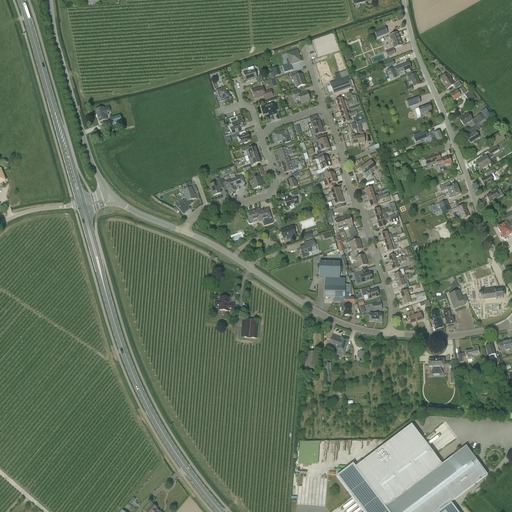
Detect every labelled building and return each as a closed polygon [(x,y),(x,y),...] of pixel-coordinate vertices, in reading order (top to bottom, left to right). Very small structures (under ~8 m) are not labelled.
[(376,38),(387,34),(385,27),(374,31),(376,38)] [(389,36),(394,49),(402,46),(397,33),(389,36)] [(297,51),(287,54),(288,59),(286,60),(288,65),(282,67),(285,73),(292,71),(290,65),(301,61),(297,51)] [(395,65),(393,61),(381,65),(383,70),(395,65)] [(411,69),(409,63),(395,68),(386,71),(390,81),(395,79),(395,78),(399,77),(405,74),(404,71),(411,69)] [(278,67),(272,69),(274,72),(270,73),(272,78),(281,75),(278,67)] [(257,78),(254,70),(244,74),(246,81),(255,78),(257,84),(263,82),(262,79),(260,79),(259,77),(257,78)] [(334,94),(353,87),(351,81),(350,81),(349,77),(347,71),(340,73),(335,75),(335,78),(336,81),(330,83),(334,94)] [(298,76),(297,72),(289,75),(290,79),(294,78),(297,88),(305,85),(302,75),(298,76)] [(409,81),(411,81),(414,87),(419,84),(415,74),(407,77),(409,81)] [(440,78),(445,86),(447,89),(452,86),(455,90),(461,86),(458,81),(454,84),(447,74),(440,78)] [(230,98),(229,95),(233,93),(228,91),(227,87),(216,91),(219,102),(223,101),(223,100),(230,98)] [(264,100),(273,97),(271,90),(264,92),(263,88),(252,91),(254,99),(263,96),(264,100)] [(460,89),(451,95),(455,101),(461,97),(464,95),(466,93),(463,88),(460,89)] [(299,92),(293,93),(295,100),(298,99),(299,99),(300,103),(310,100),(308,92),(300,95),(299,92)] [(476,99),(471,92),(465,97),(470,103),(476,99)] [(336,101),(338,106),(357,100),(355,95),(351,96),(352,100),(346,102),(346,101),(343,101),(342,99),(336,101)] [(420,103),(418,97),(407,101),(409,107),(420,103)] [(340,112),(346,110),(349,110),(348,107),(347,105),(353,103),(354,105),(358,103),(357,100),(338,106),(340,112)] [(278,110),(276,103),(262,108),(264,114),(269,113),(270,116),(277,114),(276,111),(278,110)] [(418,108),(421,117),(426,115),(426,113),(432,111),(429,105),(418,108)] [(104,108),(96,110),(99,122),(107,119),(106,116),(108,115),(108,113),(110,112),(109,107),(104,108)] [(468,114),(459,120),(464,126),(472,120),(468,114)] [(485,119),(482,114),(476,118),(476,119),(479,123),(485,119)] [(122,122),(120,115),(109,118),(112,125),(122,122)] [(310,124),(312,130),(322,127),(320,121),(316,122),(315,119),(316,119),(315,116),(312,117),(309,118),(310,121),(311,124),(310,124)] [(232,135),(240,132),(239,129),(244,128),(242,125),(244,124),(242,119),(238,120),(239,121),(231,124),(233,128),(230,129),(232,135)] [(479,138),(476,133),(480,130),(477,126),(469,131),(471,134),(466,137),(470,144),(479,138)] [(316,139),(322,137),(321,134),(324,133),(322,127),(312,130),(310,131),(312,140),(316,139)] [(285,144),(290,142),(288,135),(285,136),(283,132),(279,133),(279,132),(274,134),(276,139),(277,139),(278,142),(284,140),(285,144)] [(414,136),(416,142),(428,138),(425,132),(414,136)] [(429,133),(428,134),(429,137),(430,137),(433,142),(442,139),(439,132),(434,134),(433,132),(429,133)] [(489,139),(494,147),(505,140),(500,132),(489,139)] [(250,141),(248,134),(238,137),(240,144),(244,143),(244,144),(247,143),(247,142),(250,141)] [(358,137),(355,137),(355,134),(350,134),(351,138),(352,145),(359,144),(358,137)] [(315,143),(317,148),(328,144),(327,141),(328,141),(327,138),(326,135),(322,137),(316,139),(318,142),(315,143)] [(331,149),(330,146),(329,147),(328,144),(317,148),(318,152),(321,151),(322,155),(325,154),(332,152),(331,149)] [(492,155),(499,151),(496,146),(487,152),(489,155),(490,156),(492,155)] [(277,150),(279,156),(292,152),(291,149),(286,151),(285,147),(277,150)] [(257,153),(255,148),(246,151),(247,156),(257,153)] [(279,156),(281,162),(289,159),(288,156),(293,154),(292,152),(279,156)] [(247,156),(249,161),(259,158),(257,153),(247,156)] [(437,164),(439,168),(451,164),(449,157),(445,158),(441,160),(439,154),(424,160),(421,162),(423,167),(426,166),(427,168),(437,164)] [(318,156),(314,158),(312,158),(313,161),(315,161),(318,160),(320,165),(330,162),(328,156),(324,158),(323,155),(318,156)] [(493,156),(492,155),(490,156),(489,155),(486,156),(476,162),(480,169),(490,163),(488,160),(492,158),(493,156)] [(260,163),(259,158),(249,161),(251,167),(260,163)] [(281,162),(283,168),(296,163),(295,160),(290,162),(289,159),(281,162)] [(371,161),(365,165),(370,171),(372,170),(374,172),(377,170),(375,167),(371,161)] [(317,175),(321,174),(329,171),(328,168),(331,167),(330,162),(320,165),(322,170),(313,173),(314,176),(317,175)] [(297,166),(296,163),(283,168),(285,173),(293,171),(292,167),(297,166)] [(364,175),(366,178),(370,175),(369,174),(371,173),(370,171),(365,165),(360,168),(364,175)] [(326,181),(336,178),(334,172),(331,174),(330,171),(329,171),(321,174),(323,179),(325,178),(326,181)] [(495,176),(495,177),(491,171),(485,174),(487,177),(481,180),(484,187),(496,180),(497,180),(497,179),(497,178),(497,177),(496,176),(495,176)] [(299,177),(298,173),(291,176),(292,179),(286,181),(288,185),(290,189),(297,187),(294,178),(299,177)] [(229,194),(235,191),(233,187),(238,185),(238,186),(245,184),(242,176),(236,178),(236,179),(227,182),(225,183),(225,184),(229,194)] [(253,180),(250,181),(253,190),(260,187),(259,184),(262,183),(259,177),(256,178),(254,179),(253,180)] [(218,186),(221,185),(219,178),(216,179),(217,183),(209,185),(213,196),(221,194),(218,186)] [(335,187),(334,184),(338,183),(336,178),(326,181),(323,182),(325,187),(328,186),(329,189),(335,187)] [(449,186),(447,183),(439,187),(441,192),(447,190),(449,193),(458,189),(456,184),(449,186)] [(367,196),(373,193),(371,187),(365,190),(367,196)] [(490,190),(492,193),(486,196),(490,203),(499,198),(503,196),(500,189),(498,190),(497,187),(490,190)] [(185,204),(183,201),(176,207),(183,215),(190,209),(188,207),(192,204),(191,200),(197,198),(195,194),(194,195),(191,188),(183,190),(187,201),(185,204)] [(326,196),(327,199),(330,198),(329,196),(332,196),(341,193),(339,188),(330,191),(331,193),(328,194),(329,195),(326,196)] [(449,193),(445,195),(446,197),(448,196),(449,198),(451,199),(460,195),(458,189),(449,193)] [(295,197),(300,196),(299,192),(291,194),(292,198),(285,200),(285,202),(285,203),(285,205),(286,206),(287,208),(289,207),(290,209),(291,209),(293,208),(294,208),(293,205),(297,204),(295,197)] [(332,196),(334,201),(342,198),(341,193),(332,196)] [(379,202),(379,200),(385,198),(384,196),(369,201),(371,207),(377,205),(376,203),(379,202)] [(441,209),(449,206),(447,201),(439,204),(433,207),(434,211),(441,209)] [(469,216),(464,205),(457,208),(461,219),(469,216)] [(255,223),(255,222),(255,221),(258,220),(259,222),(262,221),(264,227),(274,223),(269,208),(260,211),(259,209),(247,213),(249,219),(248,219),(247,221),(249,224),(250,224),(255,223)] [(505,241),(507,239),(506,238),(511,235),(511,212),(503,217),(506,223),(497,228),(501,235),(499,236),(501,238),(503,238),(505,241)] [(397,217),(396,215),(393,215),(390,217),(385,219),(385,217),(384,214),(376,217),(378,223),(397,217)] [(349,216),(345,217),(348,227),(350,233),(351,236),(357,234),(354,227),(353,226),(349,216)] [(392,223),(399,221),(397,216),(397,217),(378,223),(380,229),(385,227),(384,225),(387,224),(386,222),(391,220),(392,223)] [(345,217),(340,219),(343,229),(348,227),(345,217)] [(340,219),(335,221),(339,233),(341,232),(340,230),(343,229),(340,219)] [(288,240),(296,237),(294,233),(298,232),(296,227),(293,228),(292,227),(280,231),(283,240),(288,239),(288,240)] [(302,235),(304,240),(313,237),(311,232),(302,235)] [(381,234),(383,240),(396,236),(396,234),(391,236),(390,234),(388,235),(387,232),(381,234)] [(396,236),(383,240),(385,246),(394,244),(392,239),(397,237),(396,236)] [(349,243),(351,248),(361,244),(359,240),(353,241),(352,239),(352,238),(352,239),(345,241),(347,244),(349,243)] [(311,252),(310,248),(315,247),(313,241),(305,244),(306,247),(300,249),(303,258),(308,256),(307,253),(311,252)] [(348,257),(349,257),(351,256),(358,254),(357,251),(362,250),(361,244),(351,248),(352,252),(348,254),(348,255),(348,257)] [(398,249),(397,246),(395,246),(394,244),(385,246),(387,252),(393,250),(396,250),(398,249)] [(351,256),(349,257),(350,260),(352,259),(353,261),(354,261),(355,261),(356,264),(366,260),(364,255),(359,257),(358,254),(351,256)] [(388,257),(390,264),(397,261),(395,255),(388,257)] [(405,259),(399,261),(397,261),(390,264),(392,270),(399,268),(398,265),(401,264),(401,263),(406,261),(405,259)] [(368,265),(366,260),(356,264),(357,268),(355,269),(356,272),(363,270),(362,267),(368,265)] [(344,312),(344,316),(350,316),(351,306),(350,306),(350,304),(354,304),(354,298),(351,298),(351,295),(344,295),(345,287),(345,279),(339,279),(339,273),(342,273),(342,266),(340,266),(340,263),(319,262),(319,278),(325,279),(324,298),(335,298),(335,303),(340,303),(340,308),(341,308),(341,312),(344,312)] [(362,283),(373,280),(370,273),(363,275),(362,272),(354,275),(356,281),(361,279),(362,283)] [(394,275),(396,281),(411,276),(410,274),(405,276),(405,275),(402,275),(401,273),(394,275)] [(396,281),(398,288),(405,286),(405,285),(408,284),(407,281),(412,279),(411,276),(396,281)] [(369,288),(361,291),(363,296),(367,295),(368,299),(379,296),(377,289),(370,291),(369,288)] [(400,293),(402,299),(409,297),(408,294),(413,292),(412,289),(407,290),(407,291),(400,293)] [(496,291),(496,290),(495,291),(494,289),(481,291),(482,295),(478,295),(479,299),(482,299),(482,301),(502,298),(504,296),(504,292),(501,291),(496,291)] [(459,291),(449,295),(454,309),(465,305),(464,304),(466,302),(467,302),(465,297),(461,298),(459,291)] [(416,298),(422,296),(422,297),(425,296),(424,292),(415,295),(409,297),(402,299),(404,305),(411,303),(415,301),(415,298),(416,298)] [(214,308),(219,308),(219,310),(228,311),(234,311),(235,305),(229,304),(229,298),(220,298),(220,303),(215,302),(214,308)] [(381,303),(372,305),(373,312),(382,310),(381,303)] [(417,314),(414,315),(417,323),(423,321),(421,313),(419,309),(416,310),(417,314)] [(453,317),(451,318),(450,309),(444,310),(445,318),(446,325),(454,324),(453,317)] [(433,319),(434,322),(436,330),(442,328),(440,320),(439,320),(438,317),(439,317),(437,311),(431,313),(433,319)] [(410,312),(406,313),(408,318),(408,317),(411,325),(417,323),(414,315),(411,316),(410,312)] [(369,322),(377,322),(377,323),(381,323),(382,314),(369,314),(369,322)] [(242,320),(240,338),(257,339),(259,321),(242,320)] [(332,335),(328,347),(336,350),(336,351),(334,354),(342,357),(343,353),(344,354),(349,340),(341,337),(341,338),(332,335)] [(511,340),(499,343),(501,352),(511,349),(511,342),(511,343),(511,340)] [(490,361),(496,359),(495,354),(492,345),(485,347),(488,356),(490,361)] [(465,354),(462,354),(462,357),(466,356),(467,357),(468,360),(472,359),(472,356),(479,354),(477,346),(473,347),(473,351),(465,352),(465,354)] [(318,353),(306,352),(304,368),(317,369),(318,353)] [(434,360),(428,360),(428,367),(433,367),(430,374),(443,374),(439,367),(444,366),(444,367),(451,366),(451,362),(444,362),(444,360),(438,360),(438,359),(434,359),(434,360)] [(442,465),(411,425),(355,467),(353,464),(337,476),(364,511),(458,511),(451,502),(488,475),(466,446),(442,465)] [(296,471),(296,479),(299,479),(299,480),(306,480),(307,471),(296,471)]
